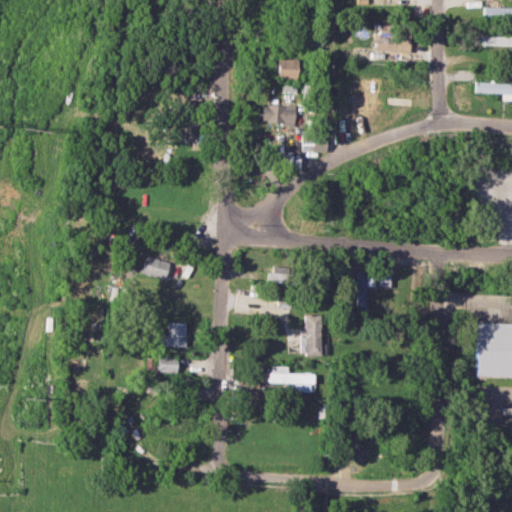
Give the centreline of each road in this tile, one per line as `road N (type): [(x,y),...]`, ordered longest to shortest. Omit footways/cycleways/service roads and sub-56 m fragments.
road 1 (residential): [(226,0),(222,466)]
road 2 (residential): [(221,233),(332,158),(388,136),(438,123),(511,124)]
road 3 (residential): [(221,233),(511,255)]
road 4 (residential): [(433,250),(442,361),(429,479)]
road 5 (residential): [(222,466),(342,484),(429,479)]
road 6 (residential): [(438,0),(438,123)]
